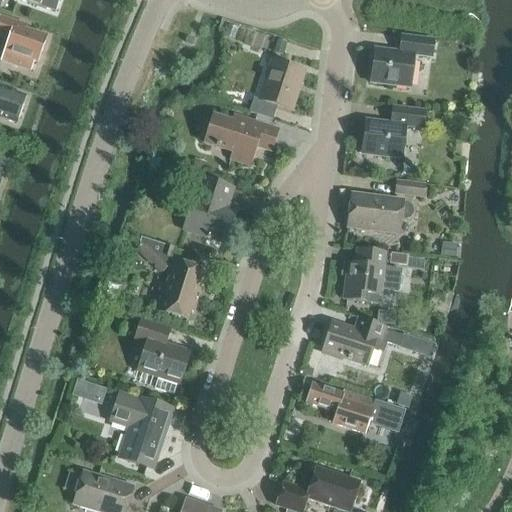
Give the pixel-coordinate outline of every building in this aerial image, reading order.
[(14,0),(15,0),(56,14),(60,0),(14,0)] [(1,63),(31,73),(34,64),(38,65),(47,39),(18,29),(20,25),(0,18),(0,39),(8,42),(1,63)] [(282,62),(289,39),(233,22),(229,36),(272,49),(269,58),(282,62)] [(414,56),(431,58),(433,41),(402,37),(400,53),(375,50),(371,84),(410,89),(414,56)] [(277,107),(290,111),(303,72),(273,63),(261,101),(254,98),(249,113),(273,121),(277,107)] [(0,119),(17,126),(26,99),(0,90),(0,119)] [(405,127),(423,130),(425,112),(393,109),(391,124),(366,121),(362,155),(401,160),(405,127)] [(258,142),(273,146),(278,131),(234,117),(232,123),(213,117),(204,144),(215,148),(215,149),(218,150),(219,149),(233,153),(230,160),(250,166),(258,142)] [(185,230),(224,243),(235,212),(226,209),(233,190),(201,180),(185,230)] [(395,196),(423,200),(424,186),(397,182),(395,196)] [(348,230),(398,236),(400,220),(405,220),(407,220),(409,219),(411,217),(411,216),(412,216),(412,214),(412,213),(413,212),(412,211),(412,210),(412,209),(411,207),(409,205),(407,204),(402,204),(402,201),(352,195),(348,230)] [(171,261),(174,249),(142,239),(138,250),(163,273),(168,267),(170,267),(156,311),(191,322),(207,272),(171,261)] [(343,264),(342,277),(346,278),(343,301),(380,305),(382,291),(398,293),(401,270),(385,268),(387,254),(361,251),(359,266),(343,264)] [(392,256),(391,264),(403,265),(404,257),(392,256)] [(364,311),(362,319),(374,322),(376,314),(364,311)] [(376,339),(382,341),(399,347),(403,336),(385,330),(386,328),(358,319),(354,331),(332,323),(322,353),(367,367),(376,339)] [(173,395),(177,385),(179,386),(190,353),(165,345),(170,330),(141,321),(135,341),(150,346),(141,374),(157,379),(154,389),(173,395)] [(372,413),(382,416),(386,406),(343,392),(342,395),(312,385),(305,404),(336,414),(332,425),(362,435),(366,433),(372,413)] [(120,459),(152,469),(171,411),(140,401),(139,403),(120,396),(112,422),(131,428),(120,459)] [(401,435),(407,415),(393,411),(387,430),(401,435)] [(302,511),(307,500),(341,511),(350,511),(360,484),(316,470),(308,492),(284,484),(276,507),(291,511),(302,511)] [(74,507),(91,511),(124,511),(132,487),(84,473),(74,507)] [(218,511),(186,501),(182,511),(218,511)]
